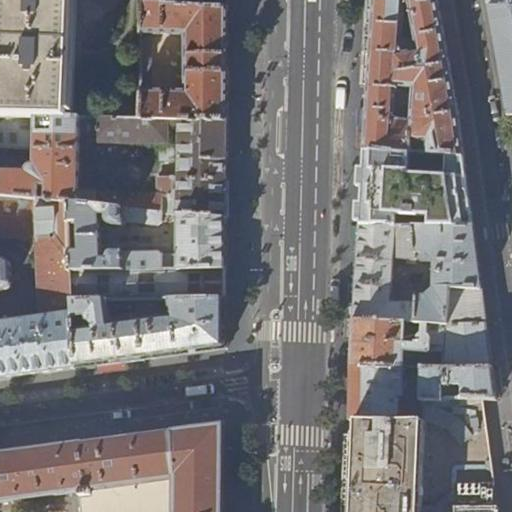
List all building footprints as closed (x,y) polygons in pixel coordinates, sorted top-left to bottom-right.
[(75,0),(0,0),(0,118),(1,118),(72,119),(74,30),(75,0)] [(451,74),(438,2),(402,0),(373,0),(364,150),(464,157),(457,111),(451,74)] [(511,0),(487,0),(489,8),(511,8),(511,0)] [(227,121),(227,63),(227,8),(204,7),(144,5),(143,120),(227,121)] [(511,8),(489,8),(499,61),(509,115),(511,115),(511,8)] [(1,118),(0,118),(0,196),(69,203),(79,204),(81,138),(98,143),(160,144),(161,161),(182,161),(181,179),(175,179),(175,177),(161,177),(159,179),(158,195),(96,195),(95,206),(164,213),(180,214),(227,219),(227,169),(227,121),(143,120),(72,119),(1,118)] [(360,225),(474,228),(464,157),(364,150),(362,197),(360,225)] [(74,300),(72,270),(69,203),(0,196),(0,240),(35,244),(38,320),(74,317),(74,300)] [(95,206),(79,204),(69,203),(72,270),(226,270),(226,259),(227,219),(180,214),(180,256),(165,256),(162,253),(124,253),(124,252),(116,253),(112,255),(111,257),(110,258),(109,261),(103,261),(101,217),(108,218),(108,220),(108,222),(109,224),(111,226),(113,228),(114,229),(123,230),(124,224),(158,227),(164,222),(164,213),(95,206)] [(356,301),(354,319),(406,322),(422,323),(429,323),(447,325),(452,325),(454,291),(482,290),(480,273),(474,228),(360,225),(357,273),(356,301)] [(0,292),(7,291),(8,291),(10,290),(11,289),(11,288),(12,285),(11,264),(11,263),(9,261),(7,260),(0,258),(0,292)] [(226,287),(226,270),(72,270),(74,300),(110,300),(127,300),(226,299),(226,287)] [(405,343),(406,322),(354,319),(353,343),(352,365),(403,367),(421,367),(492,368),(489,343),(482,290),(454,291),(452,325),(447,325),(445,346),(432,346),(433,343),(433,340),(432,338),(431,336),(429,334),(429,323),(422,323),(422,334),(420,335),(419,336),(417,338),(417,339),(417,342),(417,344),(405,343)] [(226,327),(226,299),(127,300),(127,314),(111,316),(110,300),(74,300),(74,317),(77,368),(142,360),(226,349),(226,327)] [(38,320),(0,324),(0,378),(77,368),(74,317),(38,320)] [(402,390),(403,367),(352,365),(352,367),(351,393),(350,420),(357,420),(406,420),(406,408),(399,408),(400,390),(402,390)] [(495,384),(492,368),(421,367),(421,401),(422,401),(443,401),(448,398),(483,400),(497,399),(495,384)] [(489,439),(483,400),(448,398),(443,401),(422,401),(422,420),(406,420),(357,420),(357,422),(355,467),(353,511),(498,511),(498,505),(489,439)] [(0,501),(3,501),(5,501),(76,492),(78,511),(223,511),(224,425),(172,432),(173,433),(168,433),(83,445),(83,443),(57,447),(35,450),(0,454),(0,501)]
